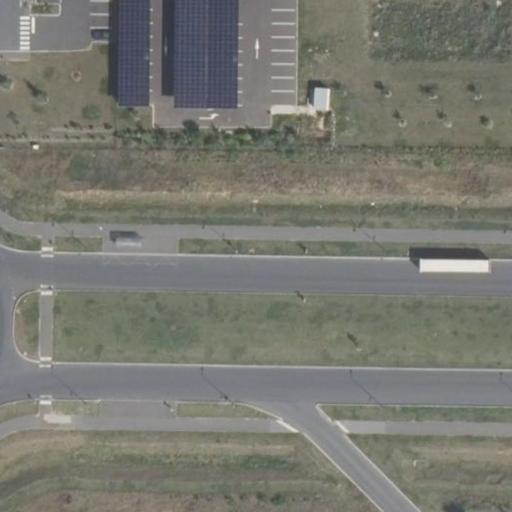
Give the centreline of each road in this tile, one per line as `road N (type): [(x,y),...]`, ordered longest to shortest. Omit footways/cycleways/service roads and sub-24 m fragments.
road 1 (unclassified): [(0,371),(43,380),(511,386)]
road 2 (unclassified): [(511,278),(0,266)]
